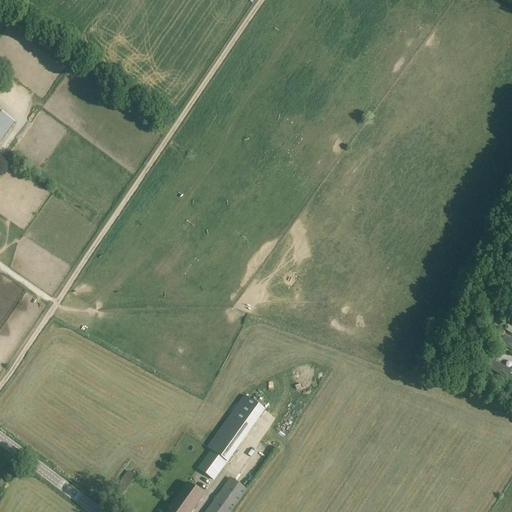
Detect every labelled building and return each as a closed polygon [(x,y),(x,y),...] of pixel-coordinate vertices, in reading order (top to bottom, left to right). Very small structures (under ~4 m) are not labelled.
[(0,118),(0,142),(11,127),(0,118)] [(511,341),(504,337),(500,344),(511,351),(511,341)] [(511,372),(491,362),(487,369),(507,379),(511,372)] [(264,411),(248,399),(245,397),(209,449),(212,451),(198,469),(214,481),(264,411)] [(125,492),(137,476),(129,470),(117,486),(125,492)] [(231,511),(247,491),(230,478),(206,511),(231,511)] [(191,511),(204,495),(188,484),(167,511),(191,511)]
